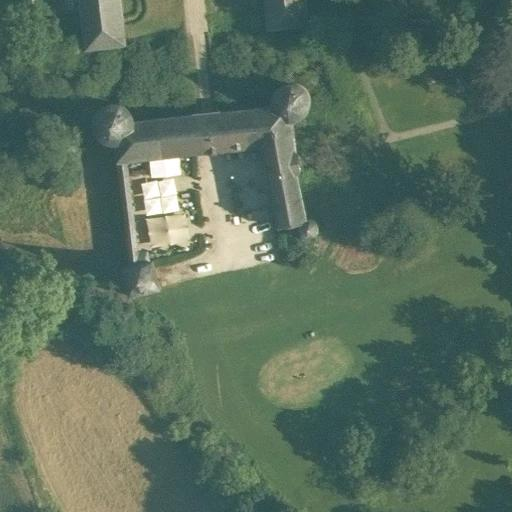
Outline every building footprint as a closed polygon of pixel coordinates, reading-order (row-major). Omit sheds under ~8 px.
[(80,0),(86,50),(125,45),(119,0),(80,0)] [(306,0),(266,0),(270,29),(310,24),(306,0)] [(108,143),(116,144),(131,266),(123,268),(130,296),(160,289),(153,261),(141,263),(128,160),(165,156),(196,153),(212,150),(263,145),(268,169),(279,228),(299,224),(302,238),(308,237),(312,236),(315,234),(317,232),(318,229),(317,225),(316,222),(313,220),(310,219),(306,220),(295,173),(300,172),(298,162),(297,155),(297,152),(293,153),(292,121),(298,119),(304,115),(307,108),(308,101),(306,94),(302,89),(296,85),(289,84),(282,86),(277,90),(273,96),(272,103),(274,110),(219,114),(207,115),(195,116),(134,121),(131,114),(126,108),(120,105),(112,104),(105,107),(99,111),(95,118),(95,126),(97,133),(102,139),(108,143)] [(159,194),(174,193),(172,176),(141,179),(145,227),(162,226),(159,194)] [(314,260),(323,259),(321,239),(312,240),(314,260)]
